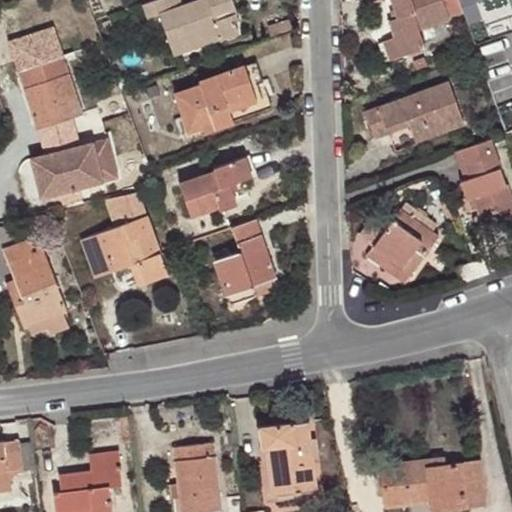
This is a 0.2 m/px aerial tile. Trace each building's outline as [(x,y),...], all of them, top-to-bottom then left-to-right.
[(192,0),(183,3),(181,0),(152,0),(143,3),(148,17),(160,12),(172,46),(220,30),(221,36),(240,30),(234,15),(238,13),(233,0),(192,0)] [(392,0),(398,15),(389,18),(395,36),(385,39),(390,58),(426,46),(420,24),(449,13),(444,0),(392,0)] [(511,0),(463,0),(474,29),(511,15),(511,0)] [(88,52),(77,12),(52,20),(55,33),(16,44),(43,141),(71,130),(66,116),(82,111),(66,58),(88,52)] [(220,30),(172,46),(175,51),(221,36),(220,30)] [(255,59),(244,63),(254,92),(228,102),(234,120),(272,106),(255,59)] [(254,92),(244,63),(201,77),(202,81),(176,91),(191,130),(205,125),(207,129),(234,120),(228,102),(254,92)] [(377,136),(395,130),(393,122),(407,116),(409,125),(416,141),(465,123),(448,79),(367,109),(377,136)] [(393,122),(395,130),(409,125),(407,116),(393,122)] [(89,139),(101,177),(115,173),(103,135),(89,139)] [(511,211),(511,192),(493,137),(461,148),(470,176),(464,178),(459,181),(466,198),(470,196),(474,195),(478,206),(483,223),(511,211)] [(42,153),(74,143),(73,138),(41,147),(42,153)] [(28,158),(40,196),(58,191),(77,185),(101,177),(89,139),(74,143),(42,153),(28,158)] [(461,148),(454,151),(464,178),(470,176),(461,148)] [(254,173),(247,153),(215,164),(217,168),(181,180),(194,213),(220,204),(221,207),(236,201),(230,182),(254,173)] [(58,191),(63,205),(82,200),(77,185),(58,191)] [(94,273),(139,258),(146,255),(155,278),(169,273),(138,188),(106,199),(114,224),(82,236),(94,273)] [(400,208),(376,242),(415,269),(440,233),(432,226),(436,220),(409,200),(402,210),(400,208)] [(36,228),(31,216),(1,228),(5,241),(36,228)] [(275,266),(257,217),(234,226),(242,248),(215,258),(227,292),(255,283),(252,274),(275,266)] [(5,249),(16,276),(19,285),(11,288),(25,323),(66,307),(39,235),(5,249)] [(415,269),(376,242),(370,252),(409,279),(415,269)] [(146,255),(139,258),(147,280),(155,278),(146,255)] [(471,263),(475,275),(490,270),(486,258),(471,263)] [(460,267),(463,279),(475,275),(471,263),(460,267)] [(252,274),(255,283),(279,275),(275,266),(252,274)] [(19,285),(16,276),(8,279),(11,288),(19,285)] [(275,494),(315,490),(307,422),(259,427),(261,449),(270,448),(275,494)] [(0,491),(9,491),(6,474),(21,472),(18,441),(0,443),(0,491)] [(181,511),(201,511),(219,510),(211,442),(174,447),(181,511)] [(109,511),(107,487),(121,485),(117,453),(87,455),(87,472),(57,477),(58,492),(51,494),(53,511),(64,511),(79,510),(78,511),(109,511)] [(432,468),(445,466),(443,459),(432,460),(432,468)] [(478,463),(445,466),(432,468),(432,460),(378,466),(383,507),(428,503),(429,511),(483,505),(478,463)]
